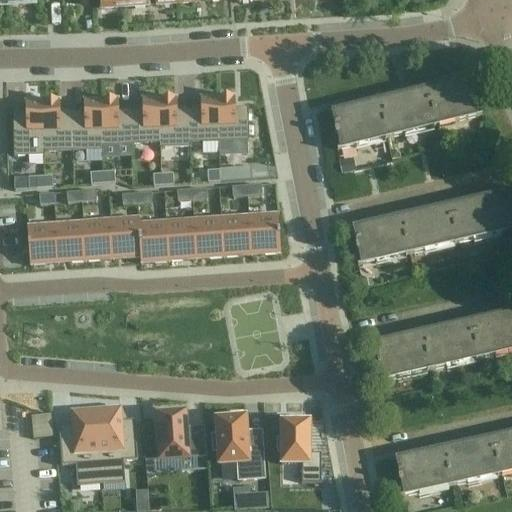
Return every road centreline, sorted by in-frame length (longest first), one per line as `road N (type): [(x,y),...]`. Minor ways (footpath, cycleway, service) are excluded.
road 1 (residential): [(340,384),(229,391),(19,375),(0,361)]
road 2 (residential): [(0,291),(317,272)]
road 3 (residential): [(0,55),(274,47)]
road 4 (residential): [(317,272),(274,47)]
road 5 (residential): [(274,47),(388,38),(497,15)]
road 6 (residential): [(363,511),(340,384)]
